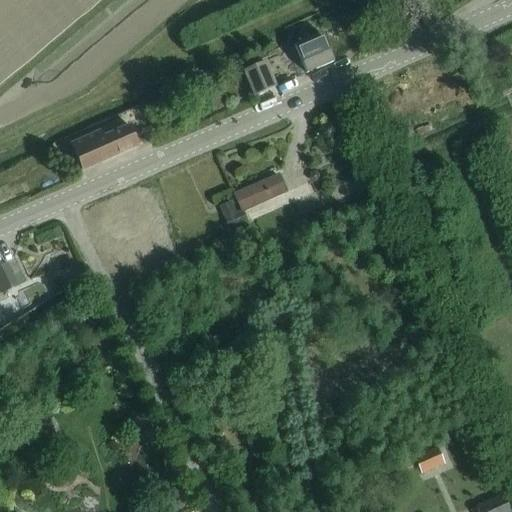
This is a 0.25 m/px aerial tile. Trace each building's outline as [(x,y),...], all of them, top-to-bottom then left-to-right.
[(306,73),(333,62),(320,31),(293,44),(306,73)] [(285,41),(263,51),(275,77),(297,66),(285,41)] [(253,96),(277,85),(265,61),(242,72),(253,96)] [(68,124),(72,136),(85,132),(81,120),(68,124)] [(138,145),(130,127),(129,125),(101,137),(98,130),(69,143),(73,152),(81,170),(138,145)] [(246,221),(242,210),(284,191),(278,175),(235,194),(241,210),(235,213),(230,202),(219,207),(229,229),(246,221)] [(0,266),(0,287),(2,287),(5,292),(16,286),(6,264),(0,266)] [(414,457),(421,472),(442,463),(436,448),(414,457)] [(478,511),(510,511),(503,494),(476,505),(478,511)]
